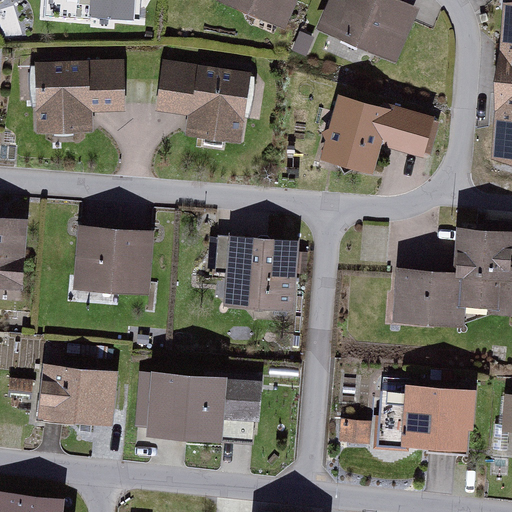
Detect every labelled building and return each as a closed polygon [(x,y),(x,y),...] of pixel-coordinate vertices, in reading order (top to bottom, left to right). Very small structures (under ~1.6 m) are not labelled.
[(89,0),(88,18),(151,23),(153,0),(89,0)] [(293,0),(229,0),(283,23),(293,0)] [(421,8),(403,0),(329,0),(318,25),(398,60),(421,8)] [(511,5),(510,5),(498,160),(511,161),(511,5)] [(260,71),(164,56),(156,109),(189,114),(185,136),(241,145),(245,120),(252,121),(260,71)] [(131,57),(35,60),(38,131),(96,129),(95,110),(132,109),(131,57)] [(433,117),(339,90),(320,155),(373,170),(381,144),(421,156),(433,117)] [(28,215),(0,213),(0,285),(24,287),(28,215)] [(469,271),(404,266),(400,323),(471,328),(472,312),(511,315),(511,224),(472,222),(469,271)] [(152,229),(76,224),(72,290),(148,295),(152,229)] [(305,241),(233,237),(230,307),(301,311),(305,241)] [(126,372),(47,366),(43,421),(122,427),(126,372)] [(266,376),(161,369),(157,432),(262,439),(266,376)] [(471,423),(473,389),(410,384),(405,439),(464,444),(466,422),(471,423)] [(371,439),(370,416),(341,416),(341,439),(371,439)] [(76,511),(77,495),(0,490),(0,511),(76,511)]
